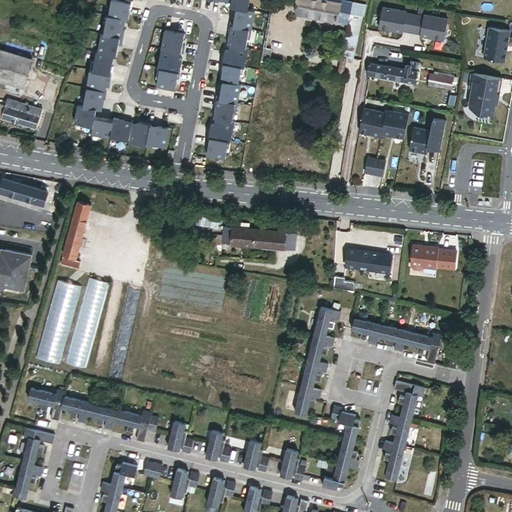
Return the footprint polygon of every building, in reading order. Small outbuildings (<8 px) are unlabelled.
[(113,0),(110,15),(127,18),(130,18),(132,7),(133,8),(134,0),(133,0),(113,0)] [(250,0),(232,0),(232,2),(231,7),(237,8),(248,10),(250,0)] [(339,12),(342,1),(338,0),(300,0),(299,9),(306,11),(305,16),(337,23),(339,12)] [(361,17),(364,18),(367,6),(342,1),(339,12),(350,15),(361,17)] [(406,12),(379,7),(375,30),(402,34),(402,31),(408,33),(411,15),(405,15),(406,12)] [(248,10),(237,8),(235,19),(232,18),(230,26),(252,30),(256,12),(248,10)] [(110,15),(109,14),(107,23),(105,23),(103,32),(124,36),(126,29),(125,29),(127,18),(110,15)] [(419,17),(411,15),(408,33),(416,34),(415,36),(442,41),(446,19),(419,14),(419,17)] [(361,17),(350,15),(340,63),(351,66),(361,17)] [(252,30),(230,26),(229,33),(230,33),(228,44),(229,45),(246,48),(248,39),(250,40),(252,30)] [(507,48),(510,31),(489,27),(483,58),(504,62),(506,53),(505,53),(506,48),(507,48)] [(183,44),(185,33),(166,29),(163,47),(181,51),(184,52),(185,44),(183,44)] [(103,32),(99,50),(116,53),(118,54),(120,43),(123,44),(124,36),(103,32)] [(246,48),(229,45),(228,50),(225,50),(223,62),(245,67),(248,48),(246,48)] [(181,51),(163,47),(159,66),(180,70),(183,58),(180,57),(181,51)] [(272,50),(264,48),(262,61),(269,62),(272,50)] [(32,59),(0,49),(0,80),(23,88),(32,59)] [(93,59),(91,67),(113,72),(115,64),(113,64),(116,53),(99,50),(98,50),(96,59),(93,59)] [(243,75),(245,67),(223,62),(221,69),(223,70),(220,81),(222,81),(238,84),(240,75),(243,75)] [(369,62),(367,75),(415,83),(417,70),(412,69),(413,65),(407,64),(406,69),(369,62)] [(180,70),(159,66),(157,77),(158,77),(157,85),(175,88),(177,77),(179,77),(180,70)] [(88,85),(106,89),(107,84),(111,84),(113,72),(91,67),(88,85)] [(453,78),(436,75),(436,72),(433,71),(433,74),(431,74),(429,85),(451,89),(453,78)] [(498,95),(501,79),(469,73),(468,78),(472,79),(469,90),(467,101),(468,104),(469,107),(476,113),(479,113),(479,114),(482,115),(482,114),(492,116),(496,95),(498,95)] [(238,84),(222,81),(220,92),(217,91),(216,98),(237,103),(241,85),(238,84)] [(343,85),(334,83),(330,101),(340,103),(343,85)] [(106,97),(107,89),(106,89),(88,85),(86,85),(84,95),(86,95),(84,104),(97,106),(103,108),(105,97),(106,97)] [(237,103),(216,98),(214,106),(215,106),(213,117),(215,117),(231,121),(233,112),(235,112),(237,103)] [(7,105),(33,114),(36,107),(33,107),(20,103),(9,99),(7,105)] [(7,105),(0,103),(0,116),(38,128),(44,110),(36,107),(33,114),(7,105)] [(93,124),(95,114),(97,106),(84,104),(79,103),(75,120),(93,124)] [(383,116),(361,112),(356,135),(378,139),(379,137),(383,116)] [(114,117),(95,114),(93,124),(92,131),(110,135),(110,134),(114,117)] [(406,118),(384,114),(383,116),(379,137),(401,141),(406,118)] [(128,139),(132,121),(132,118),(125,116),(125,118),(114,115),(114,117),(110,134),(119,135),(119,137),(128,139)] [(231,121),(215,117),(214,123),(211,123),(208,135),(230,139),(234,121),(231,121)] [(147,142),(151,121),(138,119),(138,122),(132,121),(128,139),(147,142)] [(158,123),(151,121),(147,142),(157,144),(158,142),(166,143),(169,126),(158,124),(158,123)] [(438,153),(444,124),(432,121),(430,134),(412,130),(407,152),(425,156),(426,151),(438,153)] [(230,139),(208,135),(207,142),(208,142),(206,154),(224,157),(226,149),(228,149),(230,139)] [(373,161),(364,159),(360,174),(369,176),(373,161)] [(382,164),(373,161),(369,176),(378,178),(382,164)] [(12,199),(33,205),(44,209),(48,194),(5,181),(0,195),(12,199)] [(32,209),(33,205),(12,199),(11,203),(32,209)] [(92,206),(78,202),(64,256),(77,260),(92,206)] [(197,229),(198,217),(187,216),(186,228),(197,229)] [(210,218),(198,217),(197,229),(209,230),(210,218)] [(231,246),(232,228),(224,228),(223,245),(231,246)] [(243,230),(241,229),(232,228),(231,246),(285,251),(286,233),(249,230),(243,230)] [(296,234),(286,233),(285,251),(294,252),(296,234)] [(222,248),(213,247),(212,258),(221,259),(222,248)] [(439,250),(413,248),(411,269),(412,269),(415,272),(420,272),(424,270),(437,271),(439,250)] [(22,290),(30,255),(5,249),(4,254),(0,253),(0,254),(0,288),(2,289),(3,286),(22,290)] [(390,273),(392,257),(348,250),(345,267),(390,273)] [(452,273),(455,252),(439,250),(437,271),(452,273)] [(355,285),(353,282),(344,280),(345,277),(334,275),(333,289),(353,293),(355,285)] [(111,284),(89,278),(86,289),(57,281),(37,359),(88,372),(111,284)] [(322,307),(315,332),(327,335),(329,326),(335,327),(337,320),(331,319),(332,316),(340,318),(341,311),(322,307)] [(380,336),(383,324),(356,317),(353,329),(363,331),(361,336),(368,338),(370,333),(372,334),(370,341),(378,344),(380,336)] [(409,331),(383,324),(380,336),(389,338),(388,343),(394,345),(396,340),(397,340),(395,348),(404,350),(406,343),(409,331)] [(428,362),(435,364),(443,335),(435,333),(434,337),(409,331),(406,343),(420,346),(419,351),(425,353),(426,348),(431,349),(428,362)] [(327,335),(315,332),(309,359),(320,361),(323,352),(328,354),(330,347),(324,346),(325,343),(333,345),(334,338),(327,336),(327,335)] [(320,361),(309,359),(302,385),(314,388),(316,378),(321,380),(323,373),(317,371),(318,369),(326,371),(328,363),(320,361)] [(397,380),(395,388),(407,391),(406,395),(401,394),(399,401),(404,402),(401,416),(412,419),(419,394),(424,395),(426,387),(397,380)] [(314,388),(302,385),(295,412),(307,415),(310,405),(314,406),(316,399),(311,398),(311,395),(319,397),(321,390),(314,388)] [(59,421),(62,409),(64,397),(66,392),(57,390),(56,395),(31,388),(28,400),(42,404),(41,409),(47,410),(48,406),(54,407),(51,419),(59,421)] [(64,397),(62,409),(71,411),(70,416),(76,417),(77,413),(80,413),(78,422),(86,424),(88,415),(91,403),(64,397)] [(91,403),(88,415),(98,417),(96,422),(103,424),(104,419),(107,420),(105,429),(113,431),(115,421),(118,410),(91,403)] [(332,419),(340,421),(342,411),(343,408),(335,406),(332,419)] [(118,410),(115,421),(129,425),(127,430),(133,432),(135,426),(140,427),(137,439),(145,441),(148,429),(151,416),(152,414),(143,412),(142,416),(118,410)] [(342,411),(340,421),(348,423),(344,438),(357,441),(362,419),(357,418),(357,415),(342,411)] [(412,419),(401,416),(393,414),(391,422),(399,424),(398,426),(394,425),(392,433),(397,434),(394,443),(406,446),(412,419)] [(151,416),(148,429),(156,431),(159,418),(151,416)] [(169,448),(176,449),(177,444),(181,445),(184,445),(183,451),(191,453),(194,440),(186,438),(188,432),(184,431),(186,425),(175,422),(169,448)] [(53,443),(55,435),(26,429),(24,437),(29,438),(24,463),(35,465),(38,452),(43,453),(45,446),(40,445),(41,441),(53,443)] [(206,456),(214,458),(215,453),(219,454),(222,455),(221,460),(229,462),(232,450),(224,448),(225,441),(222,440),(224,435),(213,432),(206,456)] [(357,441),(344,438),(338,464),(351,467),(358,469),(360,461),(352,459),(353,456),(359,457),(360,451),(355,450),(357,441)] [(243,466),(251,468),(252,463),(256,464),(260,465),(258,470),(265,472),(268,458),(261,457),(263,450),(260,449),(261,444),(250,441),(243,466)] [(406,446),(394,443),(386,441),(384,448),(393,450),(393,452),(387,451),(385,458),(391,459),(386,478),(397,480),(406,446)] [(281,475),(288,477),(290,471),(294,472),(297,473),(295,479),(304,481),(307,468),(299,465),(300,460),(297,459),(299,453),(288,450),(281,475)] [(153,476),(156,463),(149,461),(145,474),(153,476)] [(35,465),(24,463),(17,490),(29,492),(31,483),(36,484),(38,477),(32,476),(33,473),(42,475),(44,467),(35,465)] [(113,486),(125,489),(129,474),(137,476),(140,467),(124,463),(123,466),(118,465),(113,486)] [(164,465),(156,463),(153,476),(161,478),(164,465)] [(351,467),(338,464),(334,479),(325,476),(323,486),(339,489),(340,486),(346,488),(351,467)] [(185,476),(186,470),(179,468),(173,494),(184,496),(185,491),(188,491),(189,485),(191,477),(185,476)] [(192,471),(191,477),(189,485),(198,487),(201,473),(192,471)] [(221,485),(222,480),(215,478),(208,503),(220,506),(222,500),(224,500),(226,494),(228,486),(225,486),(221,485)] [(229,481),(228,486),(226,494),(234,496),(237,483),(229,481)] [(106,511),(119,511),(125,489),(113,486),(104,484),(103,491),(111,493),(110,496),(105,495),(104,501),(109,502),(106,511)] [(265,496),(262,495),(258,494),(259,488),(252,486),(245,511),(257,511),(258,509),(261,510),(263,503),(271,506),(274,492),(266,490),(265,496)] [(29,492),(17,490),(16,489),(14,498),(27,501),(29,492)] [(318,511),(319,510),(313,509),(311,511),(307,511),(310,501),(302,499),(301,505),(297,504),(293,503),(295,497),(288,495),(283,511),(318,511)]
